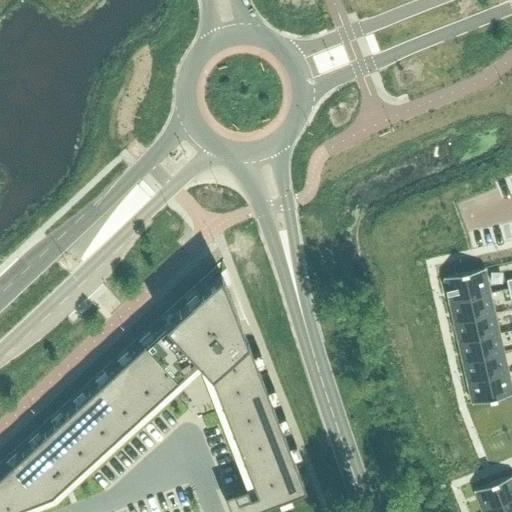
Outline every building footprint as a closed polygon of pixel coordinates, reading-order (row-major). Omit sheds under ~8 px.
[(131,247),(122,252),(132,271),(142,266),(131,247)] [(459,272),(442,276),(448,302),(489,292),(483,267),(466,270),(459,271),(459,272)] [(220,272),(0,471),(0,511),(17,511),(15,508),(51,494),(207,351),(218,362),(208,371),(209,373),(252,482),(223,494),(230,511),(245,511),(304,489),(245,336),(240,340),(235,325),(239,321),(220,272)] [(489,292),(448,302),(452,321),(494,312),(489,292)] [(34,339),(52,355),(85,317),(67,301),(34,339)] [(494,312),(452,321),(457,341),(498,332),(494,312)] [(498,332),(457,341),(461,361),(503,352),(498,332)] [(503,352),(461,361),(466,381),(507,372),(503,352)] [(511,392),(507,372),(466,381),(471,402),(488,398),(488,399),(495,397),(511,392)] [(511,472),(473,488),(480,508),(511,495),(511,472)] [(511,511),(511,495),(480,508),(481,511),(511,511)]
